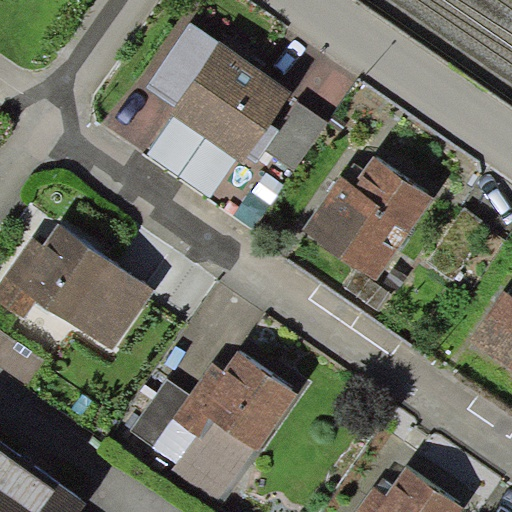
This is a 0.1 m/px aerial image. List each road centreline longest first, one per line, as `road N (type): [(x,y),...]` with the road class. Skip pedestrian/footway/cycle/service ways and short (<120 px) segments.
road 1 (residential): [(511,443),(46,116)]
road 2 (residential): [(511,145),(300,0)]
road 3 (residential): [(126,0),(46,116)]
